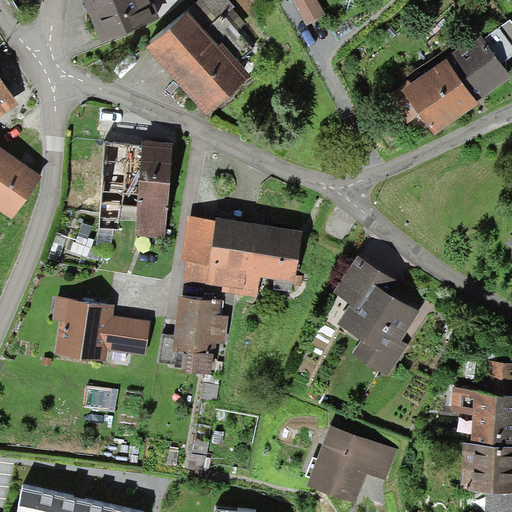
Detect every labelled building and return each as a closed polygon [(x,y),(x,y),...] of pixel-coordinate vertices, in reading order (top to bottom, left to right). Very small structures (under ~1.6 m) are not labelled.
[(82,0),(102,46),(160,21),(151,0),(82,0)] [(202,0),(186,15),(187,16),(147,51),(166,73),(206,118),(252,79),(223,46),(218,51),(203,34),(233,8),(226,0),(202,0)] [(326,17),(316,0),(292,0),(308,27),(326,17)] [(511,24),(510,22),(484,41),(501,65),(511,57),(511,24)] [(484,41),(480,35),(446,60),(447,61),(414,85),(410,80),(388,96),(408,124),(418,117),(434,139),(479,107),(477,103),(511,79),(501,65),(484,41)] [(0,111),(19,97),(0,66),(0,111)] [(146,126),(105,123),(96,230),(118,231),(120,207),(138,208),(136,231),(164,234),(173,134),(152,132),(145,131),(146,126)] [(42,168),(0,138),(0,204),(12,213),(42,168)] [(206,280),(216,211),(189,207),(182,255),(186,256),(183,276),(206,280)] [(258,214),(217,208),(216,211),(206,280),(223,282),(222,289),(257,294),(261,268),(295,274),(303,222),(258,214)] [(375,275),(384,280),(391,268),(358,248),(334,286),(351,297),(358,301),(375,275)] [(384,280),(375,275),(358,301),(351,297),(338,316),(364,333),(352,350),(388,374),(409,342),(401,336),(422,305),(384,280)] [(115,299),(57,290),(53,314),(60,315),(55,348),(106,356),(108,345),(146,351),(151,316),(113,311),(115,299)] [(221,296),(180,291),(173,343),(189,345),(187,363),(212,367),(214,347),(216,347),(218,337),(226,338),(228,320),(229,311),(219,310),(221,296)] [(511,355),(490,355),(488,383),(511,383),(511,355)] [(473,406),(471,436),(511,437),(511,383),(488,383),(453,381),(452,405),(473,406)] [(398,451),(332,427),(309,484),(354,502),(362,483),(366,474),(384,482),(398,451)] [(511,437),(471,436),(463,436),(462,486),(486,487),(511,487),(511,437)] [(84,491),(23,476),(15,511),(143,511),(145,505),(84,491)] [(511,511),(511,487),(486,487),(486,511),(511,511)]
